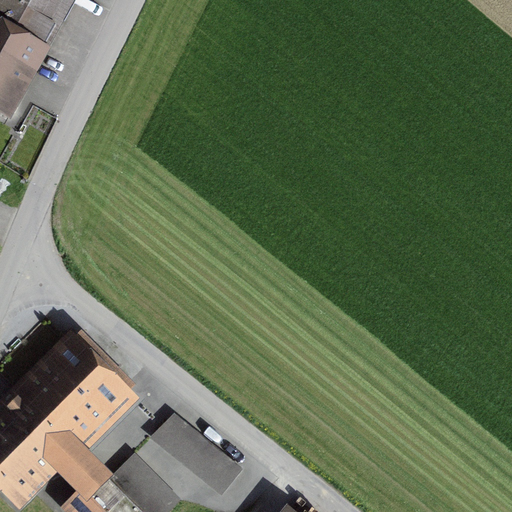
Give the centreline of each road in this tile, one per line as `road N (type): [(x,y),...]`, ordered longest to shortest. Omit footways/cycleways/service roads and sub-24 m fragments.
road 1 (unclassified): [(17,255),(343,511)]
road 2 (tertiary): [(17,255),(130,0)]
